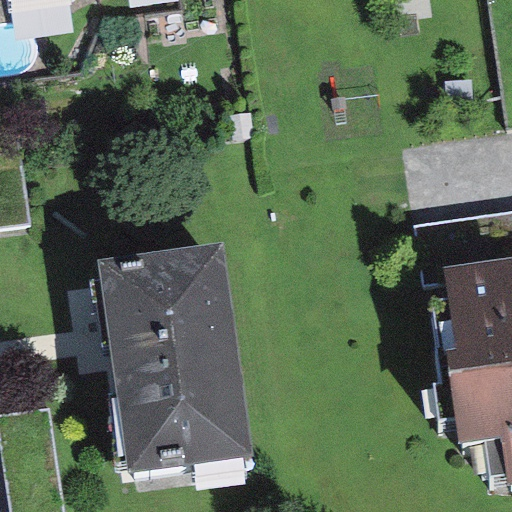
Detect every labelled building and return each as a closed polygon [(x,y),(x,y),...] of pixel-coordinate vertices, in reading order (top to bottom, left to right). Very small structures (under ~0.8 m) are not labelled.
[(31,78),(0,81),(0,217),(46,213),(31,78)] [(511,201),(436,211),(442,266),(511,257),(511,201)] [(104,276),(132,464),(265,444),(237,257),(104,276)] [(511,279),(451,287),(472,452),(511,447),(511,451),(511,279)] [(76,511),(59,395),(9,402),(26,511),(76,511)]
